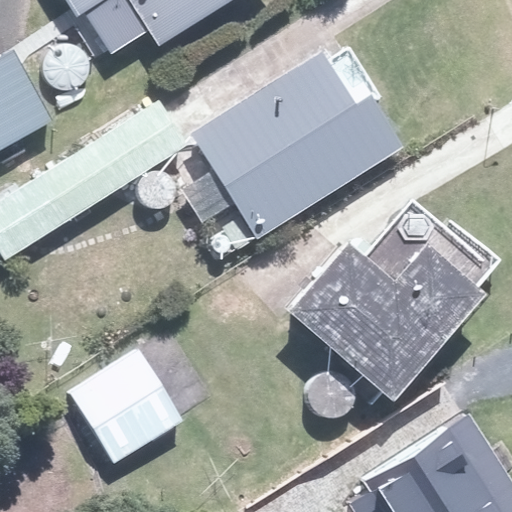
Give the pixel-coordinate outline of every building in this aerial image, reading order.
[(67,0),(105,57),(148,29),(160,48),(239,0),(67,0)] [(338,44),(194,132),(257,233),(400,144),(338,44)] [(11,51),(0,56),(0,152),(51,126),(11,51)] [(140,102),(0,200),(0,244),(9,257),(170,144),(140,102)] [(352,240),(295,310),(395,391),(480,287),(423,241),(396,275),(352,240)] [(137,349),(71,388),(115,461),(181,421),(137,349)] [(511,511),(511,486),(471,422),(369,486),(378,500),(362,510),(362,511),(511,511)]
